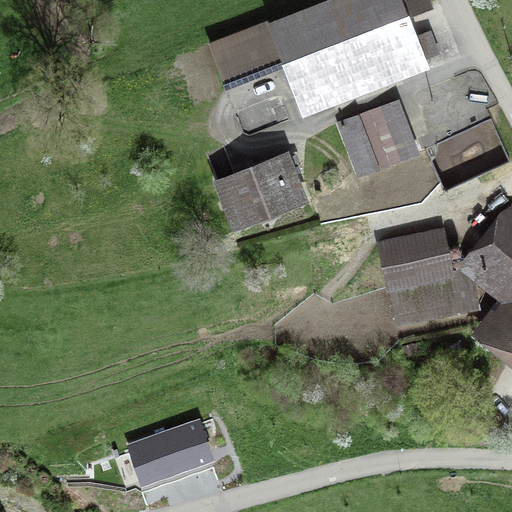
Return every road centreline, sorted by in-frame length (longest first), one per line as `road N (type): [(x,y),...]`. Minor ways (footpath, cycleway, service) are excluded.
road 1 (residential): [(511,465),(380,466),(210,511)]
road 2 (residential): [(452,0),(511,113)]
